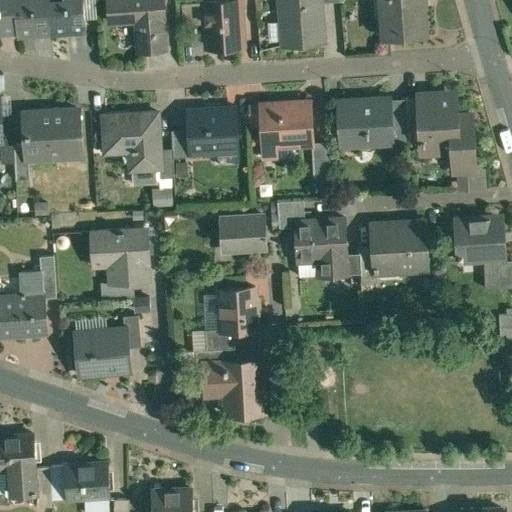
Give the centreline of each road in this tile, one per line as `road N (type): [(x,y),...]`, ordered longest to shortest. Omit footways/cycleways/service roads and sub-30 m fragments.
road 1 (residential): [(492,57),(89,70),(0,62)]
road 2 (residential): [(0,377),(282,455)]
road 3 (residential): [(282,455),(347,468),(511,471)]
road 4 (residential): [(282,455),(271,288)]
road 5 (residential): [(511,190),(352,197)]
